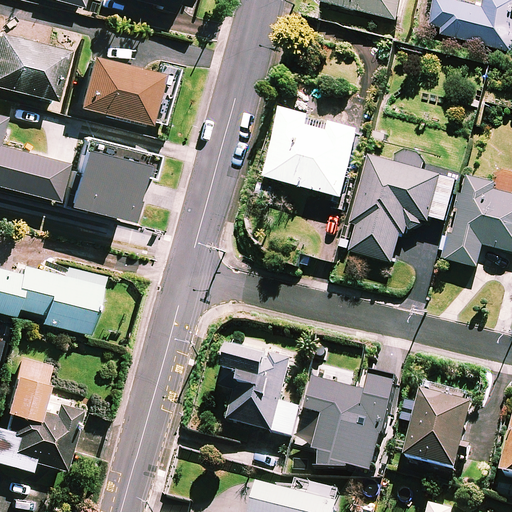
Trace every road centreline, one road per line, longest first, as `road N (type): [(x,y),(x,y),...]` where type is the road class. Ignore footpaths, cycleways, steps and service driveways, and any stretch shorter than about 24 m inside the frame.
road 1 (residential): [(186,274),(511,350)]
road 2 (residential): [(186,274),(259,0)]
road 3 (residential): [(120,511),(186,274)]
